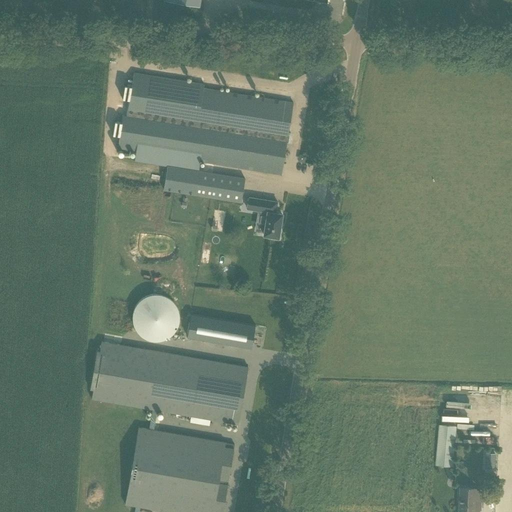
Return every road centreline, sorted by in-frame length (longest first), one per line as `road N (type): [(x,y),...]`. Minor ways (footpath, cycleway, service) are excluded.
road 1 (unclassified): [(274,511),(355,39)]
road 2 (unclassified): [(355,39),(0,30)]
road 3 (unclassified): [(511,42),(355,39)]
